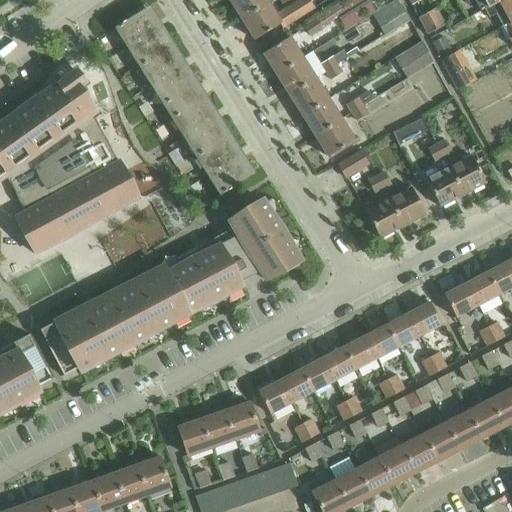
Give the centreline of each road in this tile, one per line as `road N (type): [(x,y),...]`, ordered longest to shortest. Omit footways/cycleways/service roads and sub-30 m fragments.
road 1 (residential): [(0,471),(362,290)]
road 2 (residential): [(362,290),(174,0)]
road 3 (residential): [(362,290),(511,212)]
road 4 (residential): [(511,451),(409,511)]
